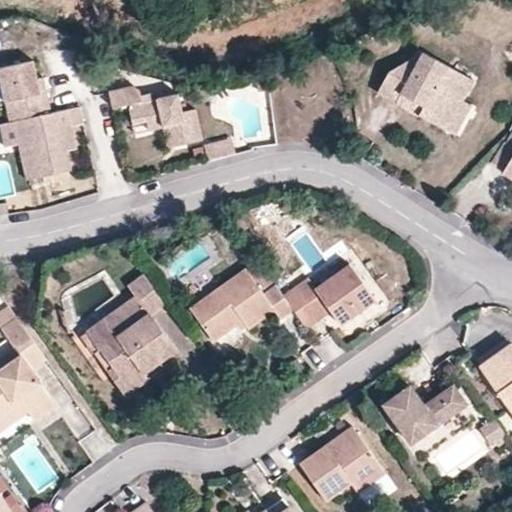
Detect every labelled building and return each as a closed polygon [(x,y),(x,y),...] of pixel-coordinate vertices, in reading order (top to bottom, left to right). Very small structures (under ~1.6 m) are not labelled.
[(461,104),(472,84),(422,58),(387,77),(376,98),(441,132),(447,118),(453,121),(461,104)] [(52,115),(48,96),(42,97),(38,81),(35,65),(0,71),(0,77),(10,126),(16,125),(28,183),(71,174),(67,155),(62,130),(72,128),(83,125),(80,109),(52,115)] [(44,80),(38,81),(42,97),(48,96),(44,80)] [(159,103),(157,96),(143,99),(142,94),(136,90),(111,95),(115,111),(131,108),(131,109),(159,103)] [(131,109),(135,128),(148,125),(150,136),(165,134),(170,132),(175,153),(204,147),(196,115),(184,117),(180,98),(159,103),(131,109)] [(471,109),(461,104),(453,121),(447,118),(441,132),(455,138),(471,109)] [(137,139),(150,136),(148,125),(135,128),(137,139)] [(77,153),(72,128),(62,130),(67,155),(77,153)] [(169,154),(175,153),(170,132),(165,134),(169,154)] [(511,159),(511,136),(506,144),(492,164),(504,172),(511,159)] [(205,146),(209,163),(236,156),(232,140),(205,146)] [(511,159),(504,172),(503,174),(511,179),(511,159)] [(350,266),(317,289),(331,312),(337,320),(371,296),(350,266)] [(284,297),(277,286),(263,295),(245,271),(191,309),(213,342),(243,322),(249,330),(275,312),(281,320),(294,311),(284,297)] [(168,305),(147,275),(131,287),(137,297),(144,306),(112,328),(105,318),(88,330),(112,367),(107,370),(120,389),(161,361),(177,350),(151,316),(168,305)] [(298,287),(321,319),(331,312),(317,289),(310,279),(298,287)] [(298,287),(284,297),(294,311),(307,330),(321,319),(298,287)] [(376,302),(371,296),(337,320),(342,326),(376,302)] [(144,306),(137,297),(105,318),(112,328),(144,306)] [(18,318),(10,307),(0,314),(0,327),(2,330),(18,318)] [(33,370),(47,361),(18,318),(2,330),(15,349),(20,356),(0,370),(0,416),(22,402),(28,411),(35,420),(57,405),(33,370)] [(112,367),(88,330),(82,335),(107,370),(112,367)] [(511,346),(511,345),(480,368),(511,413),(511,346)] [(0,370),(20,356),(15,349),(0,360),(0,370)] [(161,361),(120,389),(124,394),(165,365),(161,361)] [(411,445),(457,413),(444,395),(424,409),(410,388),(383,406),(411,445)] [(455,388),(444,395),(457,413),(467,406),(455,388)] [(22,402),(0,416),(0,430),(28,411),(22,402)] [(356,433),(352,427),(324,448),(328,453),(356,433)] [(382,469),(356,433),(328,453),(324,448),(300,466),(326,502),(350,486),(353,489),(382,469)] [(386,475),(382,469),(353,489),(357,496),(386,475)] [(0,511),(12,511),(0,493),(0,511)] [(293,511),(283,498),(265,510),(266,511),(248,511),(247,510),(243,511),(293,511)]
